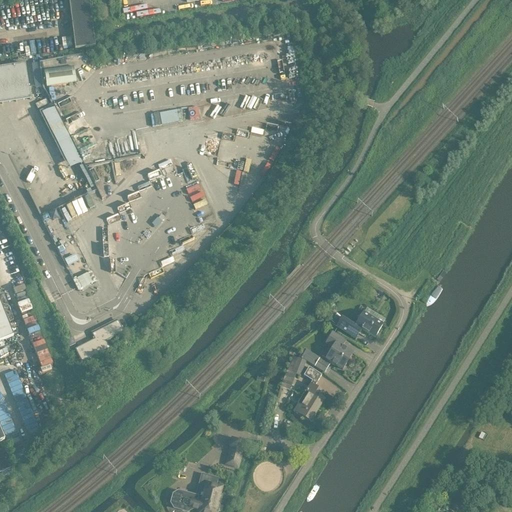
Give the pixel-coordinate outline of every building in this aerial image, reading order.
[(95,46),(89,0),(69,0),(75,49),(95,46)] [(0,103),(31,99),(25,63),(0,67),(0,103)] [(44,71),(47,86),(77,82),(74,66),(44,71)] [(71,165),(85,158),(57,101),(43,108),(71,165)] [(200,102),(190,102),(191,114),(201,114),(200,102)] [(181,105),(152,109),(154,121),(183,117),(181,105)] [(82,211),(87,210),(83,197),(78,198),(82,211)] [(69,261),(80,256),(78,250),(67,255),(69,261)] [(96,281),(91,271),(74,280),(79,290),(83,288),(82,285),(91,281),(92,283),(96,281)] [(0,340),(14,335),(0,300),(0,340)] [(340,316),(333,312),(329,319),(335,323),(340,316)] [(355,325),(342,317),(336,327),(356,339),(362,329),(375,337),(383,325),(363,313),(355,325)] [(82,362),(111,348),(107,341),(124,332),(119,320),(92,334),(95,339),(75,349),(82,362)] [(326,359),(343,370),(353,353),(343,347),(346,341),(333,333),(326,344),(329,346),(323,357),(326,359)] [(301,358),(324,372),(330,364),(307,349),(301,358)] [(297,358),(292,373),(300,376),(306,361),(297,358)] [(322,391),(315,387),(322,376),(309,368),(304,377),(312,382),(294,412),(311,422),(316,414),(315,414),(315,413),(315,412),(318,408),(319,409),(320,408),(325,400),(319,396),(322,391)] [(264,382),(266,375),(259,373),(257,380),(264,382)] [(238,447),(240,439),(231,437),(229,444),(230,445),(225,462),(236,465),(241,447),(238,447)] [(173,494),(171,503),(174,508),(187,511),(195,509),(199,510),(198,511),(215,511),(218,511),(222,496),(220,495),(222,487),(216,486),(218,478),(203,474),(199,490),(199,493),(198,496),(196,496),(178,491),(173,494)] [(453,509),(460,506),(457,498),(450,501),(453,509)]
